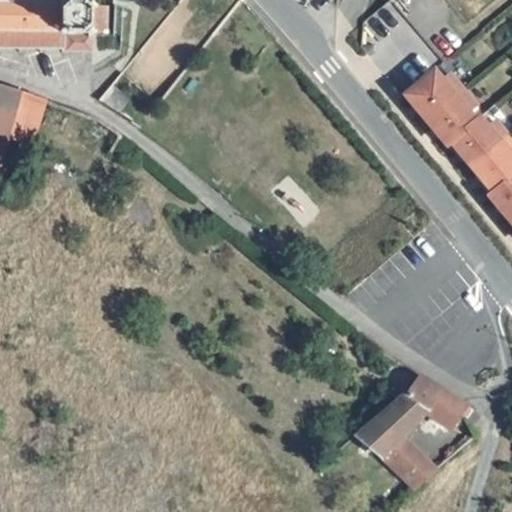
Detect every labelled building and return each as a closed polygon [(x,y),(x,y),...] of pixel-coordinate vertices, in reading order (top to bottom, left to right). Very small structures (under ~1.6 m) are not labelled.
[(96,53),(97,33),(102,33),(106,28),(106,11),(103,7),(96,8),(96,5),(76,4),(74,0),(0,0),(0,52),(1,53),(1,49),(18,49),(18,53),(22,53),(22,49),(41,49),(41,53),(44,53),(44,49),(62,49),(62,52),(96,53)] [(427,75),(399,99),(441,150),(446,147),(487,196),(483,199),(511,233),(511,168),(507,163),(511,158),(511,152),(490,126),(482,133),(474,123),(470,126),(461,115),(469,109),(444,79),(436,85),(427,75)] [(115,86),(103,100),(121,114),(132,101),(115,86)] [(0,171),(1,171),(6,156),(0,154),(5,138),(11,140),(13,135),(27,94),(0,87),(0,171)] [(34,139),(48,100),(47,100),(27,94),(13,135),(34,139)] [(373,416),(356,431),(381,456),(401,439),(427,417),(448,426),(466,407),(419,375),(373,416)] [(381,456),(414,490),(435,472),(401,439),(381,456)]
